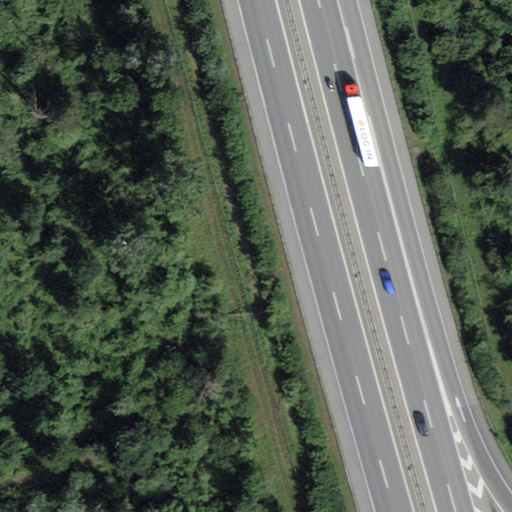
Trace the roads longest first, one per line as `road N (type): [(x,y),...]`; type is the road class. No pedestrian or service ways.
road 1 (motorway): [(255,0),(390,511)]
road 2 (motorway): [(511,510),(452,391),(375,117),(337,75)]
road 3 (motorway): [(459,511),(337,75)]
